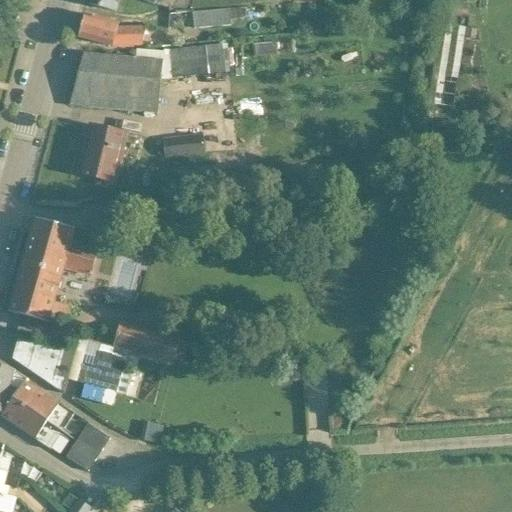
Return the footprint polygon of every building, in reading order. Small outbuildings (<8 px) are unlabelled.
[(86,0),(82,16),(115,24),(121,0),(86,0)] [(197,0),(198,9),(250,8),(249,0),(197,0)] [(115,24),(82,16),(77,40),(110,48),(143,49),(146,26),(115,24)] [(170,58),(231,59),(231,31),(170,30),(170,58)] [(212,146),(211,121),(168,122),(169,147),(212,146)] [(77,176),(116,185),(128,135),(89,126),(77,176)] [(9,314),(50,324),(64,271),(93,278),(101,249),(73,241),(76,231),(34,219),(9,314)] [(173,368),(180,342),(123,326),(116,352),(173,368)] [(66,394),(76,351),(18,337),(12,359),(66,394)] [(284,349),(284,367),(304,366),(303,349),(284,349)] [(312,357),(313,368),(329,367),(328,357),(312,357)] [(0,411),(6,413),(16,372),(0,368),(0,411)]
